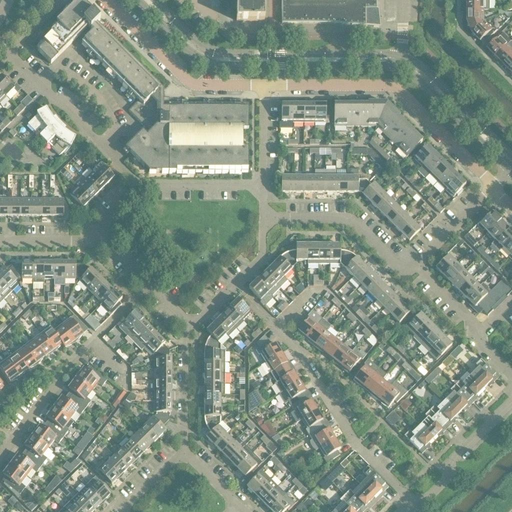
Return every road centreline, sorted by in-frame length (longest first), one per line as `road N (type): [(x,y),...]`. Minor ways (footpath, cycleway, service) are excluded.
road 1 (tertiary): [(136,0),(195,58),(214,65),(399,68)]
road 2 (residential): [(492,188),(391,87),(263,86)]
road 3 (tertiary): [(402,55),(220,53),(200,45),(154,0)]
road 4 (residential): [(412,500),(361,450),(275,327)]
road 5 (residential): [(263,86),(188,83),(104,0)]
road 6 (residential): [(11,443),(91,341),(128,392)]
road 7 (residential): [(138,185),(10,55)]
road 8 (residential): [(416,265),(399,268),(350,221),(262,218)]
road 9 (tertiary): [(399,68),(508,172)]
road 10 (tertiary): [(511,156),(402,55)]
road 11 (residential): [(412,500),(446,477),(448,463),(511,399)]
road 12 (residential): [(262,218),(260,260),(199,321),(185,321)]
road 13 (residential): [(183,452),(185,321)]
road 14 (residential): [(185,321),(94,230)]
road 15 (residential): [(262,185),(138,185)]
